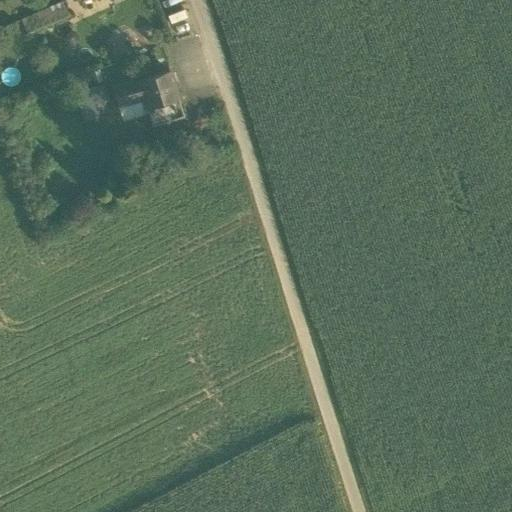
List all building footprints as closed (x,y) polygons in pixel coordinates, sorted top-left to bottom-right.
[(21,19),(27,33),(68,15),(61,1),(21,19)] [(142,94),(146,109),(178,99),(169,70),(137,80),(138,81),(142,94)] [(87,120),(98,115),(93,101),(109,95),(103,81),(76,91),(87,120)] [(112,89),(118,106),(129,102),(128,98),(138,95),(142,94),(138,81),(112,89)] [(138,95),(144,114),(148,113),(146,109),(142,94),(138,95)] [(118,106),(123,121),(144,114),(138,95),(128,98),(129,102),(118,106)] [(183,116),(178,99),(146,109),(148,113),(152,126),(183,116)]
